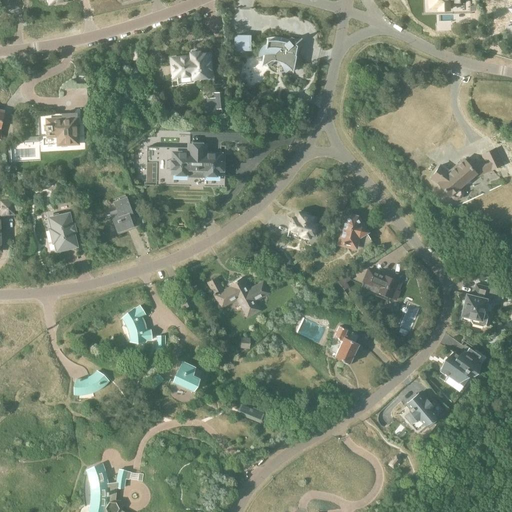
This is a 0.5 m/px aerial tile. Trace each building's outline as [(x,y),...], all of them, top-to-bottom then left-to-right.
[(428,0),(429,7),(436,7),(436,9),(449,9),(448,0),(452,0),(453,3),(465,2),(464,0),(428,0)] [(235,36),(235,49),(249,50),(249,36),(235,36)] [(261,66),(267,67),(275,61),(277,61),(279,61),(280,62),(281,65),(284,66),(287,66),(289,68),(290,69),(291,71),(292,72),(296,55),(295,55),(297,46),(295,44),(293,42),(290,38),(288,40),(281,37),(273,37),(266,38),(267,41),(266,45),(264,46),(263,48),(262,49),(261,51),(260,52),(260,54),(263,53),(261,66)] [(133,60),(141,59),(140,48),(132,49),(133,60)] [(193,78),(211,76),(209,54),(199,55),(199,52),(190,53),(191,56),(171,58),(172,70),(179,69),(179,77),(192,76),(193,78)] [(215,98),(212,98),(213,109),(209,109),(210,113),(222,112),(221,108),(226,108),(224,92),(214,93),(215,98)] [(76,113),(24,116),(25,128),(15,129),(16,142),(57,140),(58,145),(78,144),(76,113)] [(146,146),(145,186),(224,187),(225,154),(205,153),(205,144),(188,144),(188,147),(146,146)] [(440,165),(431,177),(437,182),(449,196),(461,210),(471,201),(487,220),(483,223),(490,231),(493,228),(498,233),(497,235),(498,235),(498,234),(509,228),(510,231),(511,230),(511,205),(499,191),(504,187),(495,177),(489,180),(483,169),(488,167),(490,170),(502,164),(495,148),(482,155),(485,160),(470,167),(464,159),(449,172),(440,165)] [(116,209),(109,212),(117,234),(137,227),(126,197),(125,194),(117,197),(118,200),(113,202),(116,209)] [(14,202),(1,202),(2,215),(14,214),(14,202)] [(292,218),(287,236),(299,239),(300,234),(310,237),(310,235),(311,235),(314,233),(316,227),(314,224),(313,224),(315,218),(296,213),(294,219),(292,218)] [(50,229),(55,250),(76,246),(72,231),(74,231),(73,225),(71,226),(68,214),(58,217),(58,218),(50,220),(52,229),(50,229)] [(340,238),(345,245),(362,248),(372,242),(360,223),(359,224),(353,215),(350,215),(345,218),(340,238)] [(384,276),(372,271),(366,287),(381,293),(379,296),(386,299),(387,296),(395,299),(399,291),(397,291),(401,282),(385,275),(384,276)] [(348,283),(353,281),(350,276),(341,282),(347,291),(351,288),(348,283)] [(214,295),(220,306),(235,298),(246,318),(261,310),(255,299),(268,292),(262,282),(248,290),(241,277),(229,284),(231,287),(223,291),(216,278),(207,283),(213,293),(213,294),(213,295),(214,295)] [(466,294),(461,315),(462,316),(471,318),(470,321),(472,324),(482,326),(486,324),(487,317),(486,314),(483,313),(486,300),(495,302),(497,292),(495,289),(489,287),(476,284),(473,296),(466,294)] [(194,302),(188,292),(177,298),(182,308),(194,302)] [(126,324),(128,330),(129,332),(129,333),(130,335),(130,339),(130,341),(144,341),(144,340),(151,339),(150,330),(146,330),(145,327),(142,328),(139,321),(142,320),(141,317),(145,315),(139,306),(134,310),(134,309),(123,318),(123,319),(125,322),(126,324)] [(342,341),(334,356),(349,363),(358,344),(355,342),(359,335),(347,330),(339,326),(334,337),(342,341)] [(486,348),(491,339),(485,336),(480,344),(486,348)] [(240,348),(249,349),(250,338),(241,337),(240,348)] [(454,352),(441,370),(448,375),(457,382),(466,369),(466,370),(467,369),(472,373),(479,363),(476,361),(480,355),(481,353),(475,349),(474,351),(465,345),(458,356),(454,352)] [(194,368),(182,362),(173,382),(193,391),(198,379),(191,375),(194,368)] [(78,380),(76,379),(75,393),(80,394),(84,394),(93,391),(99,388),(106,383),(107,381),(96,372),(93,375),(88,378),(83,379),(80,380),(78,380)] [(153,389),(162,380),(157,375),(148,384),(153,389)] [(410,411),(404,416),(411,425),(417,419),(418,420),(419,419),(424,425),(426,423),(429,426),(436,420),(434,417),(436,414),(442,409),(435,400),(430,404),(424,398),(423,399),(418,393),(416,395),(415,393),(407,400),(408,402),(406,403),(410,408),(409,409),(410,410),(409,410),(410,411)] [(264,414),(240,404),(237,414),(260,423),(264,414)] [(415,432),(397,421),(389,432),(407,444),(415,432)] [(393,468),(400,459),(396,455),(388,464),(393,468)] [(124,511),(118,509),(119,508),(116,502),(115,502),(117,487),(123,487),(124,484),(125,478),(129,479),(130,472),(119,470),(118,473),(117,477),(117,482),(106,484),(106,479),(106,478),(105,476),(105,473),(103,468),(102,465),(87,471),(89,477),(90,480),(91,483),(92,489),(92,495),(91,504),(90,508),(90,510),(86,511),(124,511)]
